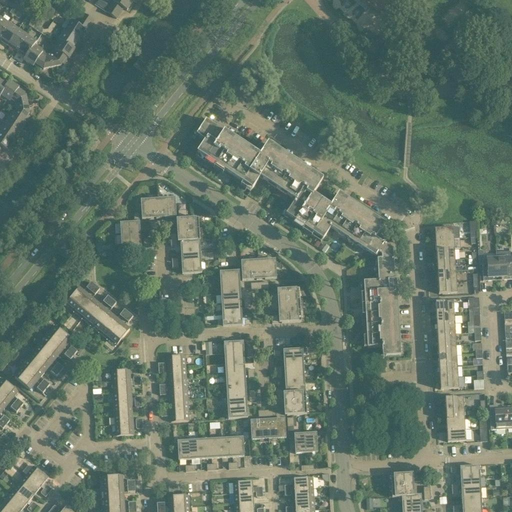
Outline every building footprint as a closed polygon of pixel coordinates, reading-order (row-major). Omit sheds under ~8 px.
[(109,5),(101,0),(99,0),(96,5),(105,10),(109,5)] [(123,9),(126,12),(133,2),(129,0),(114,0),(106,13),(111,16),(118,6),(123,9)] [(355,0),(366,9),(370,13),(372,10),(378,15),(388,3),(383,0),(355,0)] [(118,6),(111,16),(116,20),(123,9),(118,6)] [(83,15),(80,20),(90,27),(94,22),(83,15)] [(0,37),(9,25),(0,19),(0,37)] [(71,22),(65,31),(79,40),(80,38),(82,39),(90,27),(80,20),(76,25),(71,22)] [(9,25),(0,37),(0,39),(2,40),(1,42),(7,47),(18,31),(9,25)] [(15,49),(17,51),(27,37),(18,31),(7,47),(14,51),(15,49)] [(65,31),(59,40),(75,51),(79,44),(77,43),(79,40),(65,31)] [(27,37),(17,51),(20,52),(19,54),(25,58),(34,45),(34,46),(36,43),(27,37)] [(25,58),(23,61),(33,67),(42,53),(39,52),(41,50),(40,50),(44,44),(38,40),(36,43),(34,46),(34,45),(25,58)] [(56,48),(55,51),(68,60),(75,51),(59,40),(54,47),(56,48)] [(52,55),(49,55),(52,69),(60,67),(62,65),(64,66),(68,60),(55,51),(52,55)] [(43,70),(52,69),(49,55),(46,56),(42,53),(33,67),(40,71),(41,69),(43,70)] [(138,60),(143,64),(147,68),(149,66),(151,64),(153,62),(144,54),(140,58),(138,60)] [(10,103),(18,89),(19,89),(9,82),(6,86),(0,95),(0,98),(6,103),(7,101),(10,103)] [(127,85),(122,90),(126,94),(132,87),(128,84),(127,85)] [(24,93),(18,89),(10,103),(13,105),(14,108),(27,105),(26,97),(23,95),(24,93)] [(29,114),(27,105),(14,108),(15,111),(12,115),(25,124),(29,117),(27,116),(29,114)] [(5,125),(20,133),(26,124),(25,124),(12,115),(10,118),(8,116),(4,124),(5,125)] [(378,260),(377,260),(378,282),(363,283),(367,349),(381,348),(381,354),(385,354),(385,357),(385,358),(385,359),(400,358),(399,346),(395,281),(394,281),(392,260),(392,250),(384,246),(381,243),(375,239),(383,227),(384,225),(338,195),(337,196),(330,207),(313,195),(315,193),(322,181),(267,145),(265,148),(262,153),(259,157),(215,128),(206,121),(197,134),(198,134),(198,133),(201,135),(199,138),(204,142),(196,154),(251,190),(259,178),(294,202),(285,216),(322,240),(330,228),(366,252),(367,253),(372,256),(376,258),(378,260)] [(18,136),(20,133),(5,125),(0,132),(0,133),(15,144),(20,137),(18,136)] [(0,151),(2,149),(7,152),(9,149),(11,150),(15,144),(0,133),(0,151)] [(157,200),(159,219),(176,218),(175,199),(157,200)] [(140,201),(141,220),(159,219),(157,200),(140,201)] [(178,220),(180,242),(199,241),(198,219),(178,220)] [(139,223),(120,224),(120,235),(140,234),(139,223)] [(434,230),(435,241),(459,240),(458,228),(434,230)] [(140,234),(120,235),(121,246),(140,245),(140,234)] [(459,240),(435,241),(436,252),(454,251),(454,250),(460,250),(459,240)] [(199,241),(180,242),(180,253),(200,252),(199,241)] [(318,249),(324,253),(328,248),(322,243),(318,249)] [(140,245),(121,246),(121,257),(141,256),(140,245)] [(454,251),(436,252),(436,263),(454,261),(454,251)] [(180,253),(181,264),(201,263),(200,252),(180,253)] [(497,278),(503,278),(503,281),(511,281),(510,259),(509,253),(496,253),(496,259),(497,278)] [(497,278),(496,259),(481,260),(483,282),(490,282),(490,279),(497,278)] [(258,261),(259,281),(276,280),(275,260),(258,261)] [(259,281),(258,261),(240,262),(241,282),(259,281)] [(454,261),(436,263),(437,273),(455,272),(454,261)] [(201,263),(181,264),(182,275),(201,274),(201,263)] [(220,284),(239,283),(239,272),(219,273),(220,284)] [(455,272),(437,273),(438,284),(456,283),(455,272)] [(239,283),(220,284),(220,295),(240,294),(239,283)] [(456,283),(438,284),(438,295),(456,294),(456,283)] [(66,304),(75,311),(95,287),(91,284),(83,293),(78,289),(66,304)] [(75,311),(83,318),(96,303),(91,300),(99,291),(95,287),(75,311)] [(300,323),(299,290),(279,291),(281,324),(300,323)] [(240,294),(220,295),(221,306),(240,305),(240,294)] [(83,318),(91,325),(112,301),(107,297),(100,307),(96,303),(83,318)] [(91,325),(100,332),(112,317),(108,314),(116,304),(112,301),(91,325)] [(435,315),(454,314),(453,303),(435,304),(435,315)] [(240,305),(221,306),(222,317),(241,315),(240,305)] [(100,332),(108,339),(128,315),(124,311),(116,320),(112,317),(100,332)] [(479,312),(472,313),(468,313),(469,324),(479,323),(479,317),(479,312)] [(454,314),(435,315),(436,326),(454,324),(462,324),(461,318),(454,318),(454,314)] [(132,318),(131,317),(128,315),(108,339),(117,346),(129,331),(125,327),(132,318)] [(241,315),(222,317),(222,328),(242,327),(241,315)] [(474,333),(474,334),(480,334),(480,330),(479,323),(469,324),(470,333),(474,333)] [(454,324),(436,326),(437,336),(455,335),(454,324)] [(56,328),(49,337),(73,357),(77,353),(67,345),(71,341),(56,328)] [(455,335),(437,336),(437,347),(455,346),(455,335)] [(42,345),(57,358),(60,354),(70,361),(73,357),(49,337),(42,345)] [(224,355),(243,354),(243,343),(223,344),(224,355)] [(42,345),(35,354),(59,374),(63,370),(54,362),(57,358),(42,345)] [(455,346),(437,347),(438,358),(456,357),(455,346)] [(283,351),(283,362),(303,361),(302,350),(283,351)] [(28,362),(43,375),(47,370),(56,378),(59,374),(35,354),(28,362)] [(243,354),(224,355),(224,366),(244,365),(243,354)] [(168,369),(185,368),(184,357),(167,358),(168,369)] [(456,357),(438,358),(439,369),(457,368),(456,357)] [(303,361),(283,362),(284,373),(303,372),(303,361)] [(28,362),(21,371),(46,391),(49,386),(40,379),(43,375),(28,362)] [(244,365),(224,366),(225,377),(245,376),(244,365)] [(185,368),(168,369),(168,380),(185,379),(185,368)] [(457,368),(439,369),(439,380),(457,378),(457,368)] [(46,391),(21,371),(14,379),(29,392),(33,387),(42,395),(46,391)] [(112,383),(130,382),(129,371),(112,372),(112,383)] [(303,372),(284,373),(284,384),(304,383),(303,372)] [(245,376),(225,377),(226,388),(245,386),(245,376)] [(457,378),(439,380),(440,391),(458,390),(457,378)] [(185,379),(168,380),(169,391),(186,390),(185,379)] [(2,381),(0,383),(0,393),(19,410),(23,406),(14,398),(17,393),(2,381)] [(130,382),(112,383),(113,394),(130,393),(130,382)] [(304,383),(284,384),(285,395),(305,394),(304,383)] [(245,386),(226,388),(226,398),(246,397),(245,386)] [(186,390),(169,391),(169,402),(187,401),(186,390)] [(0,393),(0,407),(3,410),(7,406),(16,414),(19,410),(0,393)] [(130,393),(113,394),(114,405),(131,404),(130,393)] [(285,395),(286,406),(305,404),(305,394),(285,395)] [(246,397),(226,398),(227,409),(247,408),(246,397)] [(445,411),(463,409),(463,398),(444,400),(445,411)] [(187,401),(169,402),(170,412),(187,411),(187,401)] [(131,404),(114,405),(114,416),(132,415),(131,404)] [(305,404),(286,406),(286,417),(306,416),(305,404)] [(0,407),(0,421),(6,426),(9,422),(0,414),(3,410),(0,407)] [(490,431),(505,431),(504,411),(497,411),(497,407),(489,407),(490,431)] [(247,408),(227,409),(228,420),(247,419),(247,408)] [(463,409),(445,411),(446,421),(464,420),(463,409)] [(187,411),(170,412),(171,424),(188,423),(187,411)] [(132,415),(114,416),(115,426),(132,425),(132,415)] [(267,421),(268,441),(285,439),(284,420),(267,421)] [(464,420),(446,421),(446,432),(464,431),(464,420)] [(251,442),(252,441),(268,441),(267,421),(250,422),(251,442)] [(132,425),(115,426),(116,438),(133,437),(132,425)] [(464,431),(446,432),(447,443),(465,442),(464,431)] [(311,434),(305,435),(306,454),(317,454),(316,432),(315,432),(311,432),(311,434)] [(295,455),(306,454),(305,435),(298,435),(298,433),(294,433),(293,433),(295,455)] [(242,438),(231,439),(232,459),(244,458),(242,438)] [(231,439),(220,440),(222,459),(232,459),(231,439)] [(210,440),(199,441),(200,461),(211,460),(210,440)] [(220,440),(210,440),(211,460),(222,459),(220,440)] [(189,461),(200,461),(199,441),(188,442),(189,461)] [(177,442),(178,462),(189,461),(188,442),(177,442)] [(13,459),(9,463),(10,464),(14,467),(18,463),(13,459)] [(479,467),(459,468),(460,479),(479,478),(479,467)] [(33,468),(26,476),(41,488),(48,480),(33,468)] [(391,487),(410,486),(410,475),(390,476),(391,487)] [(26,476),(19,485),(34,497),(41,488),(26,476)] [(103,490),(134,488),(134,482),(122,483),(122,477),(102,479),(103,490)] [(461,490),(480,489),(479,478),(460,479),(461,490)] [(294,491),(313,490),(312,479),(293,480),(294,491)] [(234,495),(252,494),(252,483),(233,484),(234,495)] [(19,485),(12,493),(27,505),(34,497),(19,485)] [(411,497),(410,486),(391,487),(391,499),(401,498),(411,497)] [(103,501),(123,499),(123,494),(135,493),(134,488),(103,490),(103,501)] [(480,489),(461,490),(461,501),(481,500),(480,489)] [(313,490),(294,491),(294,502),(313,501),(313,490)] [(12,493),(6,501),(18,511),(21,511),(27,505),(12,493)] [(252,494),(234,495),(234,506),(253,505),(252,494)] [(420,496),(411,497),(401,498),(402,508),(421,507),(420,496)] [(157,511),(188,509),(187,497),(168,499),(168,504),(156,505),(157,511)] [(104,511),(136,509),(135,504),(123,505),(123,499),(103,501),(104,511)] [(461,501),(462,511),(481,511),(481,500),(461,501)] [(18,511),(6,501),(0,508),(0,510),(2,511),(18,511)] [(310,511),(314,511),(313,501),(294,502),(294,511),(310,511)]
